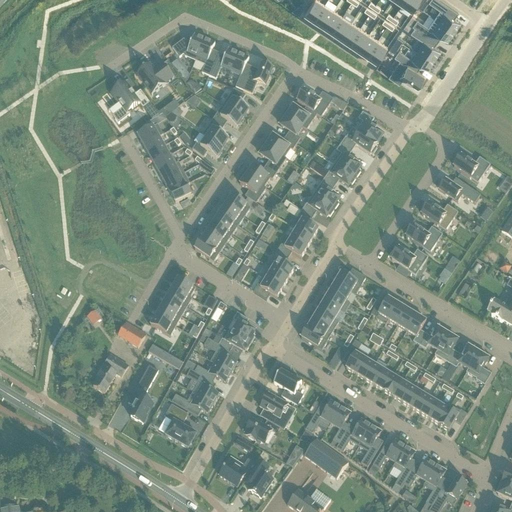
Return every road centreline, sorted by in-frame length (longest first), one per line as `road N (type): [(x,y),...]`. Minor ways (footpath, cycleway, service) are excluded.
road 1 (residential): [(487,476),(273,350)]
road 2 (residential): [(111,64),(191,19),(296,69)]
road 3 (residential): [(296,69),(180,239)]
road 4 (residential): [(189,484),(41,399),(29,407)]
road 5 (primary): [(179,502),(29,407)]
road 6 (residential): [(417,126),(438,139),(440,158),(368,266)]
road 7 (residential): [(368,266),(511,351)]
road 8 (residential): [(189,484),(273,350)]
road 9 (residential): [(172,252),(289,323)]
road 10 (residential): [(337,246),(407,133)]
road 11 (residential): [(296,69),(407,133)]
road 12 (residential): [(417,126),(487,24)]
